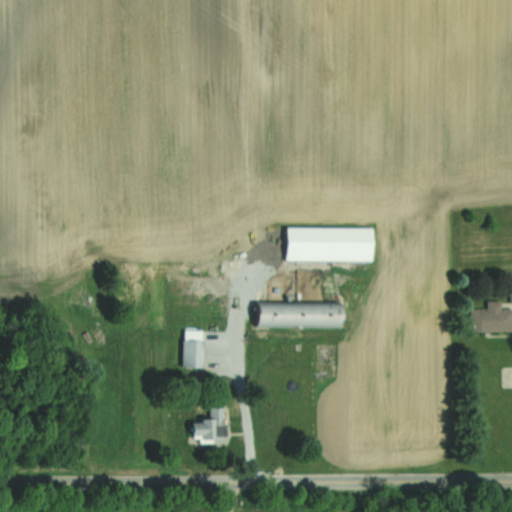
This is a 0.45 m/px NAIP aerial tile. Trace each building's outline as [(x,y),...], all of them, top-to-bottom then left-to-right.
[(371,226),(286,226),(286,259),(371,259),(371,226)] [(256,258),(234,258),(234,274),(256,274),(256,258)] [(501,300),(486,300),(486,309),(470,309),(470,330),(511,330),(511,307),(501,307),(501,300)] [(341,301),(256,301),(256,327),(341,327),(341,301)] [(203,367),(203,339),(180,339),(180,367),(203,367)] [(190,420),(191,443),(224,442),(222,406),(208,407),(209,419),(190,420)]
